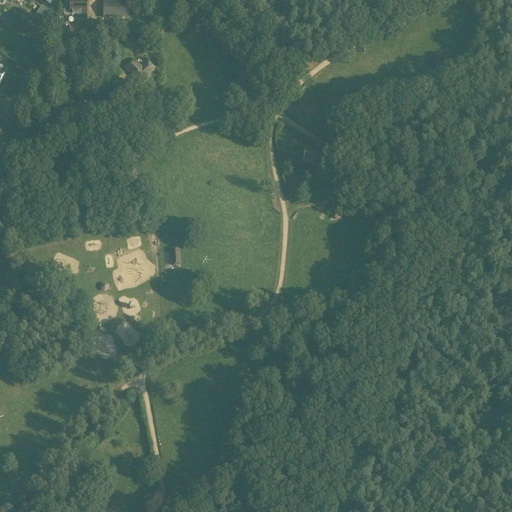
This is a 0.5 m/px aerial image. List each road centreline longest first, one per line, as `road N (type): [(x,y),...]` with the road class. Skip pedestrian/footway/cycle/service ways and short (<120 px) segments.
road 1 (track): [(269,108),(285,226),(277,292),(255,319),(154,359),(141,379)]
road 2 (track): [(269,108),(330,59),(449,0)]
road 3 (track): [(141,379),(120,390),(23,511)]
road 4 (track): [(181,0),(269,108)]
road 5 (track): [(141,379),(162,511)]
